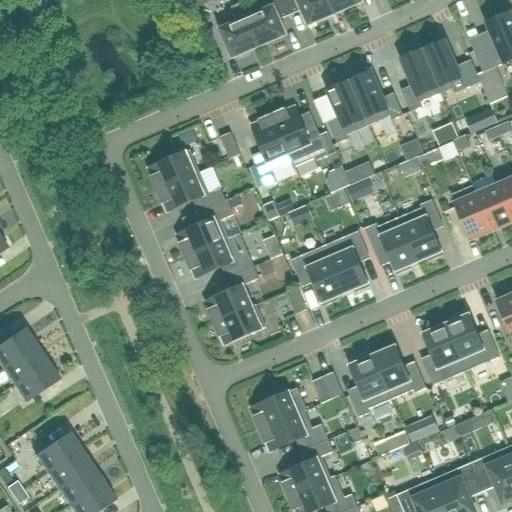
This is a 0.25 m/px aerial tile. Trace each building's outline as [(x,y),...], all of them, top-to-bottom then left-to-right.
[(279,20),(290,15),(283,0),(269,0),(271,3),(245,14),(259,47),(286,36),(279,20)] [(308,26),(335,15),(328,0),(283,0),(290,15),(301,11),(308,26)] [(328,0),(335,15),(361,3),(360,0),(328,0)] [(232,59),(259,47),(245,14),(241,4),(231,9),(235,18),(218,26),(232,59)] [(485,48),(484,47),(473,51),(483,74),(511,61),(511,17),(510,14),(486,24),(495,44),(485,48)] [(445,42),(423,51),(441,94),(454,88),(456,94),(480,83),(471,61),(456,68),(445,42)] [(441,94),(423,51),(401,61),(412,86),(401,91),(410,113),(422,108),(420,103),(441,94)] [(372,73),(350,83),(369,127),(390,117),(392,121),(403,116),(394,94),(383,99),(372,73)] [(347,136),(369,127),(350,83),(341,87),(339,83),(328,88),(329,91),(328,92),(339,118),(327,123),(337,145),(348,140),(347,136)] [(293,163),(292,164),(294,168),(315,159),(317,162),(328,157),(319,135),(308,139),(295,108),(286,112),(285,110),(272,116),(293,163)] [(272,173),(292,164),(293,163),(272,116),(259,122),(260,123),(251,126),(265,158),(253,162),(265,188),(276,183),(272,173)] [(497,128),(501,137),(511,131),(511,130),(509,123),(497,128)] [(485,133),(489,142),(501,137),(497,128),(485,133)] [(231,133),(220,138),(229,160),(240,155),(231,133)] [(454,143),(457,152),(469,146),(466,138),(454,143)] [(442,148),(446,157),(457,152),(454,143),(442,148)] [(190,151),(149,169),(152,178),(151,178),(157,191),(200,173),(190,151)] [(200,173),(157,191),(162,204),(163,204),(167,213),(199,199),(204,211),(226,201),(221,189),(209,194),(200,173)] [(511,180),(497,187),(511,220),(511,180)] [(473,187),(451,196),(470,240),(492,231),(477,196),(473,187)] [(511,220),(497,187),(477,196),(492,231),(511,222),(511,220)] [(180,245),(185,258),(228,239),(221,222),(234,216),(227,201),(226,201),(226,202),(204,211),(208,222),(177,236),(181,245),(180,245)] [(400,219),(418,262),(428,258),(429,261),(443,255),(431,228),(442,223),(432,201),(420,206),(421,209),(400,219)] [(409,266),(418,262),(400,219),(378,228),(377,225),(365,230),(374,252),(385,247),(397,275),(411,269),(409,266)] [(325,247),(345,294),(354,290),(356,293),(369,287),(357,259),(368,254),(359,232),(325,247)] [(228,239),(185,258),(191,271),(192,270),(196,279),(227,265),(232,277),(254,268),(240,234),(228,239)] [(336,298),(345,294),(325,247),(291,261),(300,283),(311,279),(323,307),(337,301),(336,298)] [(237,289),(206,302),(210,311),(208,311),(214,324),(252,308),(252,307),(243,287),(259,280),(254,268),(232,277),(237,289)] [(297,289),(286,293),(296,315),(307,311),(297,289)] [(511,297),(497,303),(511,337),(511,297)] [(252,308),(214,324),(219,337),(221,337),(224,346),(266,327),(257,306),(252,307),(252,308)] [(446,325),(466,372),(500,358),(491,336),(480,341),(468,313),(454,318),(455,322),(446,325)] [(432,387),(466,372),(446,325),(437,329),(435,326),(422,332),(434,360),(423,365),(432,387)] [(0,345),(0,366),(2,369),(36,346),(24,329),(0,345)] [(373,357),(391,400),(413,391),(415,394),(426,389),(417,367),(406,372),(394,344),(380,350),(382,353),(373,357)] [(2,369),(13,386),(47,363),(36,346),(2,369)] [(369,410),(391,400),(373,357),(364,361),(362,358),(348,364),(360,392),(349,396),(359,418),(370,413),(369,410)] [(47,363),(13,386),(25,403),(59,380),(47,363)] [(323,378),(332,400),(343,395),(334,373),(323,378)] [(305,412),(307,411),(298,389),(251,409),(255,417),(254,418),(260,431),(305,412)] [(307,450),(328,441),(322,425),(312,429),(305,412),(260,431),(265,444),(266,444),(270,452),(302,439),(307,450)] [(459,444),(483,434),(478,422),(454,431),(459,444)] [(69,433),(35,456),(46,473),(81,450),(69,433)] [(331,479),(330,478),(322,458),(334,453),(328,441),(307,450),(312,462),(280,475),(284,484),(283,485),(288,498),(331,479)] [(511,459),(507,448),(470,464),(480,488),(493,482),(503,504),(511,501),(511,500),(511,459)] [(46,473),(58,490),(92,467),(81,450),(46,473)] [(470,464),(433,480),(446,511),(475,511),(467,493),(480,488),(470,464)] [(92,467),(58,490),(69,507),(103,484),(92,467)] [(333,511),(346,511),(357,507),(352,496),(345,499),(335,476),(330,478),(331,479),(288,498),(294,510),(295,510),(295,511),(314,511),(330,505),(333,511)] [(446,511),(433,480),(396,496),(403,511),(446,511)] [(22,491),(16,482),(6,489),(12,497),(22,491)] [(103,484),(69,507),(72,511),(97,511),(115,500),(103,484)] [(27,499),(22,491),(12,497),(17,505),(27,499)]
